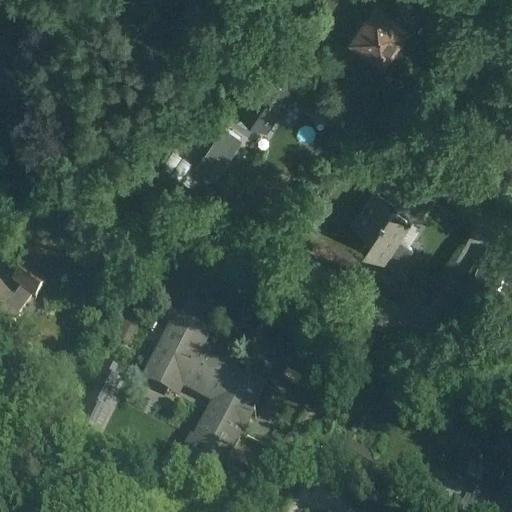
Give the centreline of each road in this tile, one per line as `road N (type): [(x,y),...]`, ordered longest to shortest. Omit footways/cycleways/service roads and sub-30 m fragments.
road 1 (residential): [(403,303),(130,187),(0,199)]
road 2 (residential): [(260,511),(403,303)]
road 3 (residential): [(511,359),(403,303)]
